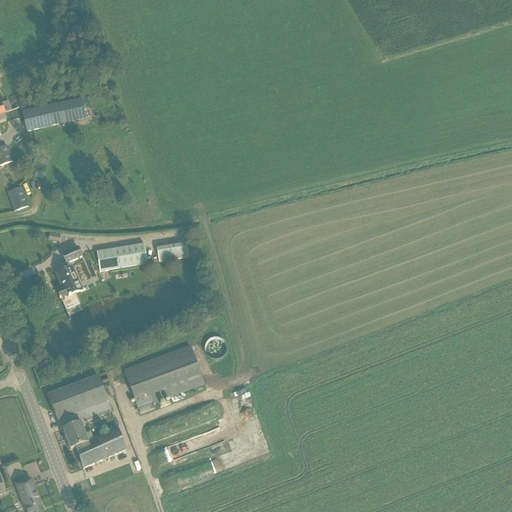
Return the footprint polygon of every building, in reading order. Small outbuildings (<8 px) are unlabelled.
[(85,121),(81,99),(22,112),(26,134),(85,121)] [(8,101),(0,103),(0,114),(5,113),(12,111),(8,101)] [(7,147),(1,149),(0,149),(0,166),(12,163),(7,147)] [(13,211),(22,208),(28,206),(22,189),(7,194),(13,211)] [(49,234),(48,241),(59,243),(60,236),(49,234)] [(188,259),(186,244),(156,249),(158,264),(188,259)] [(147,265),(143,245),(96,253),(99,273),(147,265)] [(56,292),(60,301),(65,312),(80,306),(75,294),(82,291),(70,262),(81,257),(78,249),(61,256),(68,270),(55,275),(62,290),(56,292)] [(204,386),(189,346),(123,371),(139,415),(154,410),(152,405),(204,386)] [(98,378),(56,393),(47,397),(56,422),(59,422),(61,429),(84,420),(85,422),(111,413),(98,378)] [(83,470),(92,467),(126,451),(118,430),(92,441),(90,434),(84,436),(80,425),(62,431),(69,451),(75,449),(83,470)] [(27,481),(15,485),(21,501),(26,499),(30,508),(25,510),(26,511),(42,511),(40,506),(41,506),(33,486),(29,487),(27,481)]
